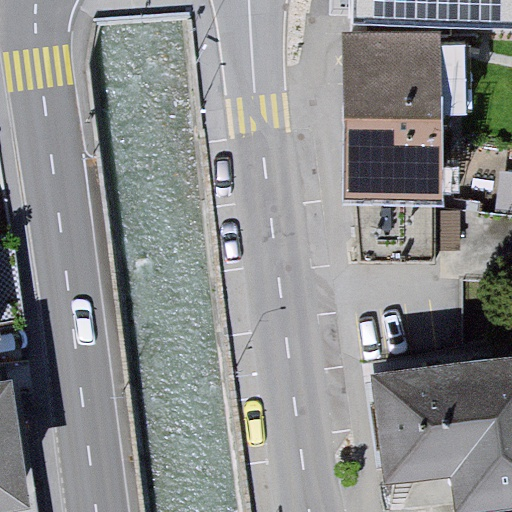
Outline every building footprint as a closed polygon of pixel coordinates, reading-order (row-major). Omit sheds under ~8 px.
[(511,37),(511,0),(322,0),(324,35),(423,34),(511,37)] [(423,34),(324,35),(326,205),(425,204),(423,34)] [(0,365),(0,499),(30,496),(12,364),(0,365)] [(511,372),(358,392),(369,485),(437,476),(441,511),(468,511),(511,506),(511,372)] [(32,511),(30,496),(0,499),(0,511),(32,511)]
